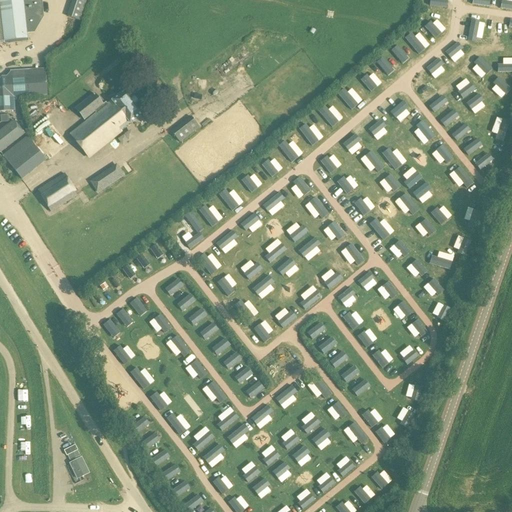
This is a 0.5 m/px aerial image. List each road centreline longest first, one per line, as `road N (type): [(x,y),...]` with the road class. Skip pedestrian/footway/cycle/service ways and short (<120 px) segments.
road 1 (tertiary): [(411,511),(511,225)]
road 2 (unclassified): [(140,505),(0,278)]
road 3 (track): [(9,511),(12,375),(0,348)]
